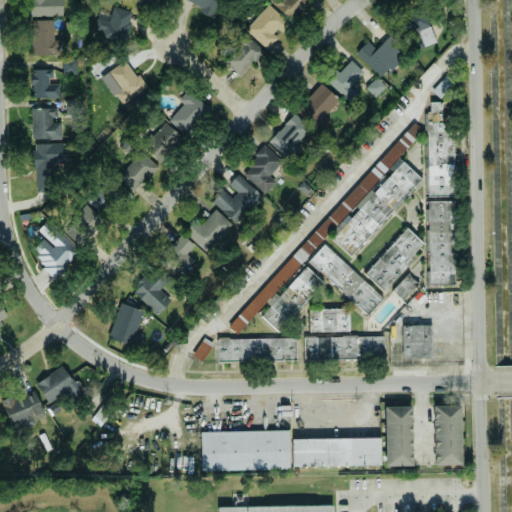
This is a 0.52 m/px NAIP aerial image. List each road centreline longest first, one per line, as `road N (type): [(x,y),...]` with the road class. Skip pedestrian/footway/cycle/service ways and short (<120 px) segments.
road 1 (residential): [(364,0),(41,339),(0,363)]
road 2 (tertiary): [(481,511),(472,0)]
road 3 (residential): [(479,382),(157,383),(117,368),(57,323)]
road 4 (residential): [(57,323),(19,270),(0,216)]
